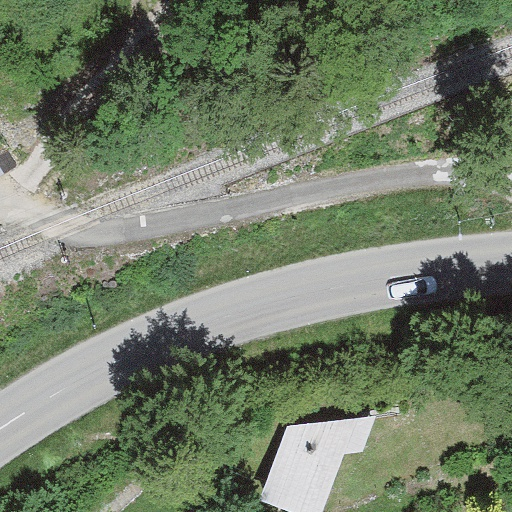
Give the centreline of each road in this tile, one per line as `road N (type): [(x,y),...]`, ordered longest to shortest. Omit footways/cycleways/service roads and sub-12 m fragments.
road 1 (secondary): [(511,265),(341,285),(238,314),(139,350),(0,432)]
road 2 (residential): [(511,180),(413,175),(114,231),(79,231),(0,210)]
